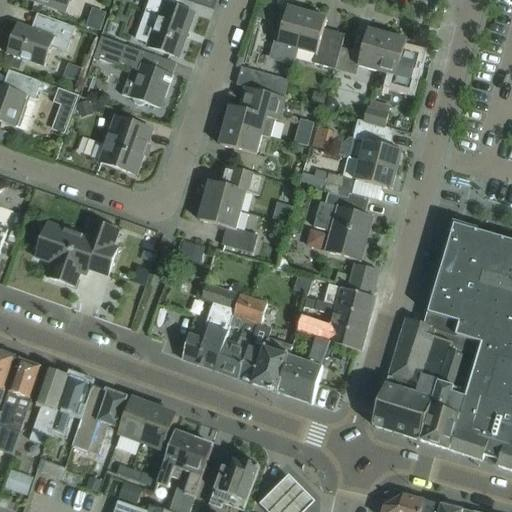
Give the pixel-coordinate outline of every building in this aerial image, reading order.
[(31,0),(65,12),(68,0),(31,0)] [(107,0),(106,0),(101,13),(113,18),(119,6),(107,0)] [(149,0),(135,40),(148,45),(146,48),(160,53),(178,60),(194,15),(177,9),(179,0),(149,0)] [(297,51),(307,15),(287,10),(274,58),(294,63),(297,51)] [(326,20),(307,15),(297,51),(316,57),(314,65),(324,68),(335,71),(341,49),(340,49),(343,39),(323,33),(326,20)] [(75,29),(62,24),(44,18),(38,33),(17,25),(6,55),(25,62),(44,69),(52,48),(66,53),(75,29)] [(377,73),(387,37),(368,32),(358,68),(377,73)] [(387,37),(377,73),(396,78),(393,89),(407,93),(416,59),(403,55),(406,42),(387,37)] [(170,63),(126,47),(101,38),(93,61),(98,63),(99,61),(118,68),(119,64),(131,69),(122,97),(133,101),(133,104),(137,106),(141,107),(144,105),(160,111),(172,77),(166,74),(170,63)] [(341,49),(335,71),(345,74),(351,52),(341,49)] [(250,90),(283,100),(287,87),(259,80),(260,75),(241,69),(236,87),(250,90)] [(274,80),(295,86),(298,76),(277,70),(274,80)] [(35,105),(24,101),(25,97),(35,101),(41,83),(8,72),(3,88),(0,87),(0,124),(14,129),(14,128),(26,132),(35,105)] [(285,100),(283,100),(250,90),(236,87),(235,90),(249,94),(247,103),(256,106),(253,115),(230,108),(225,128),(262,138),(269,140),(274,121),(279,123),(285,100)] [(73,110),(78,97),(60,90),(55,103),(61,106),(73,110)] [(380,93),(376,112),(397,117),(401,97),(380,93)] [(376,127),(384,129),(388,115),(366,111),(363,123),(376,127)] [(337,136),(341,118),(310,113),(307,131),(337,136)] [(64,135),(69,123),(56,118),(51,131),(64,135)] [(137,177),(153,132),(115,119),(99,164),(137,177)] [(376,127),(363,123),(357,122),(349,160),(396,172),(401,153),(384,148),(386,142),(391,143),(394,131),(384,129),(376,127)] [(257,157),(262,138),(225,128),(219,147),(243,154),(239,172),(250,175),(253,167),(262,169),(264,159),(257,157)] [(343,158),(345,147),(320,142),(318,154),(343,158)] [(328,175),(323,194),(328,195),(335,197),(348,200),(349,196),(352,196),(355,182),(367,185),(377,188),(382,189),(391,192),(396,172),(349,160),(344,179),(328,175)] [(210,183),(204,203),(241,213),(246,195),(260,198),(265,179),(250,175),(239,172),(238,172),(224,168),(220,186),(210,183)] [(321,205),(314,228),(330,233),(333,234),(328,255),(341,258),(360,264),(372,219),(365,217),(369,201),(352,196),(349,196),(348,200),(335,197),(328,195),(325,207),(321,205)] [(236,232),(241,213),(204,203),(199,222),(226,230),(221,247),(252,255),(257,237),(236,232)] [(36,259),(52,265),(47,279),(75,289),(80,275),(86,277),(88,271),(108,278),(118,249),(113,248),(119,233),(90,223),(85,238),(64,231),(61,240),(45,234),(36,259)] [(511,243),(454,227),(451,235),(452,235),(430,311),(428,316),(427,315),(424,327),(482,347),(450,453),(483,464),(484,459),(499,463),(497,469),(511,473),(511,243)] [(348,292),(371,299),(379,272),(355,266),(348,292)] [(188,343),(182,362),(215,373),(225,342),(230,328),(232,319),(239,297),(220,291),(206,287),(202,301),(214,305),(207,327),(210,329),(206,343),(190,337),(188,343)] [(308,300),(305,310),(334,317),(331,327),(365,338),(371,317),(375,300),(371,299),(348,292),(333,288),(329,287),(325,305),(308,300)] [(292,350),(274,344),(269,342),(272,332),(261,328),(268,306),(239,297),(232,319),(257,326),(239,381),(278,395),(289,359),(292,350)] [(365,338),(331,327),(302,317),(297,334),(318,340),(330,344),(330,345),(361,354),(365,338)] [(215,373),(239,381),(257,326),(232,319),(230,328),(242,332),(238,346),(225,342),(215,373)] [(482,347),(424,327),(406,321),(403,329),(466,351),(464,358),(463,358),(453,390),(438,385),(419,444),(450,453),(482,347)] [(375,429),(419,444),(438,385),(453,390),(463,358),(464,358),(466,351),(403,329),(379,405),(373,426),(375,429)] [(321,369),(330,345),(330,344),(318,340),(311,365),(289,359),(278,395),(312,406),(323,369),(321,369)] [(0,402),(16,359),(0,353),(0,402)] [(42,369),(20,361),(3,406),(15,411),(8,429),(19,433),(42,369)] [(42,409),(30,442),(33,443),(44,447),(48,436),(51,430),(69,379),(48,371),(41,390),(36,406),(42,409)] [(69,379),(51,430),(63,434),(70,414),(78,416),(89,386),(69,379)] [(86,406),(72,448),(98,457),(108,427),(118,431),(128,400),(93,387),(86,406)] [(139,450),(154,409),(131,401),(117,442),(139,450)] [(162,458),(176,418),(154,409),(139,450),(162,458)] [(180,482),(194,441),(175,434),(168,453),(154,495),(164,499),(171,479),(180,482)] [(189,511),(194,499),(213,448),(194,441),(180,482),(169,511),(189,511)] [(59,481),(63,470),(41,461),(37,472),(59,481)] [(223,469),(216,488),(210,506),(222,511),(223,506),(241,511),(243,511),(259,469),(242,462),(239,469),(231,466),(229,472),(223,469)] [(127,482),(130,474),(119,470),(116,479),(127,482)] [(130,474),(127,482),(138,486),(141,478),(130,474)] [(290,478),(261,505),(267,511),(306,511),(315,503),(290,478)] [(124,484),(119,500),(136,506),(141,490),(124,484)] [(420,511),(423,502),(403,497),(384,509),(382,511),(420,511)] [(438,511),(440,507),(423,502),(420,511),(438,511)] [(162,511),(150,508),(148,511),(143,511),(118,503),(114,511),(162,511)]
